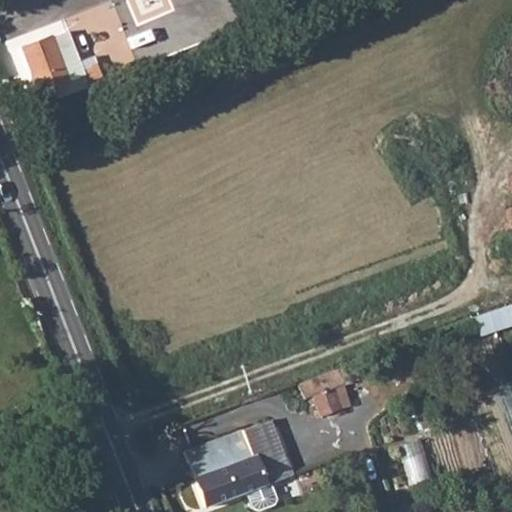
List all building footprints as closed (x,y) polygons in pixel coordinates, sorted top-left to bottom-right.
[(100,77),(90,59),(78,64),(66,34),(50,41),(49,39),(20,50),(38,96),(67,85),(67,83),(84,77),(86,82),(100,77)] [(483,334),(511,324),(511,303),(477,316),(483,334)] [(336,370),(297,385),(303,400),(312,396),(320,417),(338,410),(330,390),(342,385),(336,370)] [(268,422),(184,453),(203,508),(288,476),(268,422)] [(411,483),(434,477),(424,439),(401,445),(411,483)] [(265,485),(242,494),(247,509),(253,511),(268,505),(271,500),(265,485)] [(69,500),(66,511),(76,511),(79,502),(69,500)]
